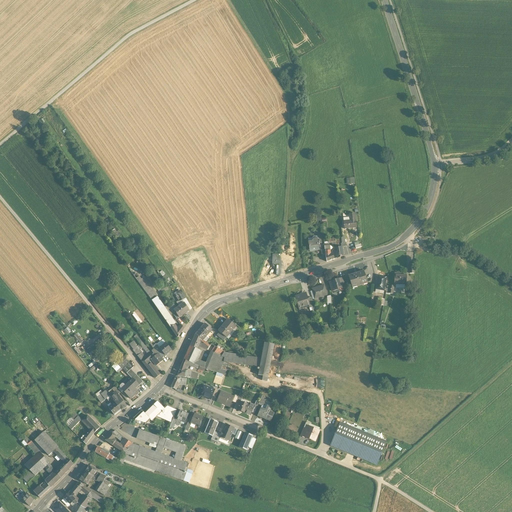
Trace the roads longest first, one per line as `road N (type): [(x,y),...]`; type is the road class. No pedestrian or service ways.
road 1 (secondary): [(160,385),(209,306),(403,238),(429,202),(434,166)]
road 2 (track): [(0,145),(128,35),(194,0)]
road 3 (track): [(0,196),(126,349)]
road 4 (secondary): [(34,511),(97,439),(160,385)]
road 5 (track): [(511,367),(380,481)]
road 6 (secondary): [(434,166),(384,0)]
road 7 (residential): [(291,442),(160,385)]
road 8 (track): [(429,511),(321,454)]
